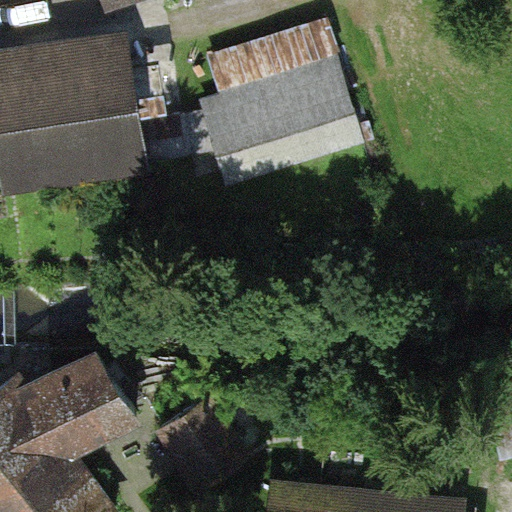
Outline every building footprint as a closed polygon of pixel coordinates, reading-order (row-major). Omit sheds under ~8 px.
[(0,185),(137,168),(118,24),(0,39),(0,185)] [(359,139),(332,58),(186,106),(213,187),(359,139)] [(18,374),(0,388),(0,511),(115,511),(116,511),(67,445),(137,411),(99,346),(23,384),(18,374)] [(511,384),(499,387),(506,435),(511,434),(511,384)] [(268,437),(242,400),(223,413),(208,392),(162,424),(202,482),(268,437)] [(275,511),(458,511),(459,509),(278,489),(275,511)]
